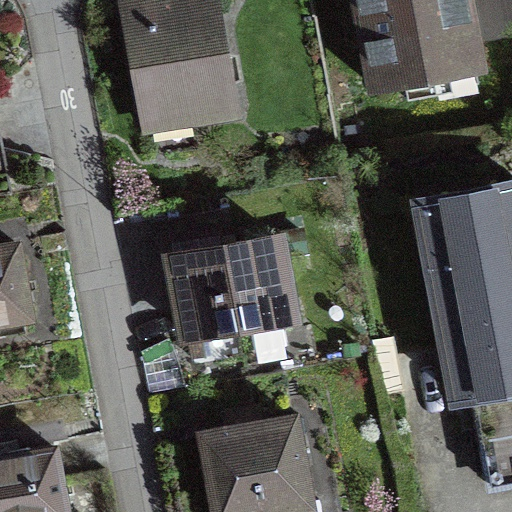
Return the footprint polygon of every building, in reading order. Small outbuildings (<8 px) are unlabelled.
[(211,0),(156,0),(125,6),(147,124),(232,108),(211,0)] [(511,0),(359,0),(375,86),(479,68),(474,42),(511,34),(511,0)] [(511,184),(419,202),(464,432),(481,428),(492,486),(511,481),(511,184)] [(290,316),(275,235),(220,245),(216,226),(154,238),(165,295),(180,292),(188,336),(249,324),(254,350),(286,344),(281,318),(290,316)] [(0,320),(30,315),(16,242),(0,245),(0,320)] [(310,511),(293,417),(204,433),(218,511),(250,511),(258,511),(257,511),(310,511)] [(0,511),(66,511),(54,447),(30,451),(30,447),(0,452),(0,511)]
